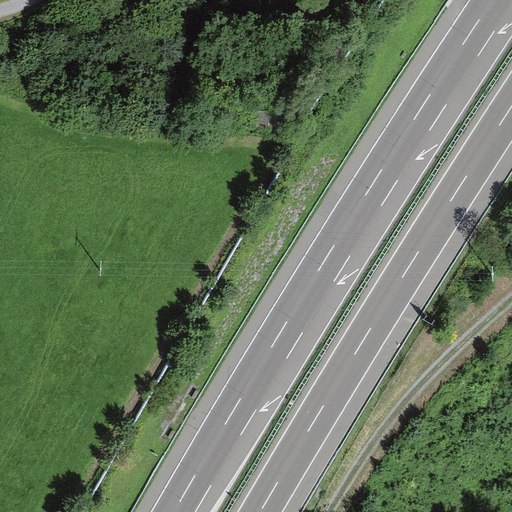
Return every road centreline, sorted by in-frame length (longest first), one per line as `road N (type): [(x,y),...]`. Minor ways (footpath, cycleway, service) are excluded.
road 1 (motorway): [(505,0),(182,511)]
road 2 (motorway): [(262,511),(511,109)]
road 3 (track): [(329,511),(379,426),(511,302)]
